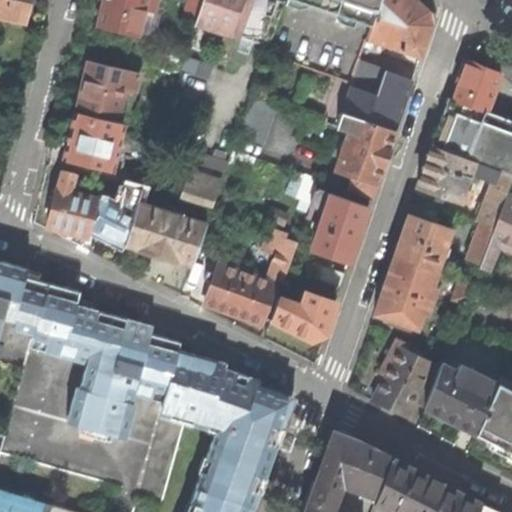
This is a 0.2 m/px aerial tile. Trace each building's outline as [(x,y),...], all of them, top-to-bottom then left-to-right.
[(28,7),(29,0),(0,0),(0,14),(25,21),(28,7)] [(144,9),(146,0),(101,0),(100,8),(96,23),(138,33),(144,9)] [(156,0),(146,0),(144,9),(154,11),(156,0)] [(228,32),(239,0),(201,0),(195,21),(228,32)] [(239,0),(228,32),(254,41),(268,0),(239,0)] [(269,46),(285,2),(278,0),(268,0),(254,41),(269,46)] [(301,0),(371,25),(379,0),(301,0)] [(379,0),(371,25),(366,38),(420,56),(434,16),(417,0),(379,0)] [(359,59),(351,83),(349,88),(376,97),(385,70),(386,68),(359,59)] [(467,60),(453,97),(486,110),(500,73),(484,67),(467,60)] [(145,75),(169,81),(173,66),(148,61),(145,75)] [(125,87),(129,72),(87,62),(83,79),(78,102),(120,112),(125,87)] [(403,106),(412,80),(385,70),(376,97),(349,88),(341,111),(395,130),(403,106)] [(138,75),(129,72),(125,87),(135,89),(138,75)] [(324,120),(337,124),(341,111),(349,88),(351,83),(338,78),(324,120)] [(252,95),(247,108),(272,117),(277,104),(252,95)] [(439,125),(432,144),(473,159),(497,168),(511,174),(511,119),(486,110),(453,97),(450,96),(439,125)] [(272,117),(247,108),(242,122),(268,131),(272,117)] [(63,160),(111,172),(123,122),(75,111),(69,136),(63,160)] [(353,173),(377,182),(384,163),(395,130),(341,111),(337,124),(337,125),(350,130),(337,168),(353,173)] [(238,135),(263,144),(268,131),(242,122),(238,135)] [(469,170),(473,159),(432,144),(424,165),(416,186),(457,201),(469,170)] [(223,174),(228,160),(205,153),(201,167),(223,174)] [(493,179),(497,168),(473,159),(469,170),(493,179)] [(125,167),(121,183),(125,184),(142,188),(147,172),(125,167)] [(511,176),(511,174),(497,168),(493,179),(478,220),(480,221),(493,226),(506,193),(511,176)] [(58,178),(74,182),(76,172),(61,169),(58,178)] [(214,200),(221,181),(190,171),(183,190),(214,200)] [(372,196),(377,182),(353,173),(348,188),(372,196)] [(72,190),(74,182),(58,178),(54,197),(47,228),(86,238),(89,227),(96,198),(96,196),(72,190)] [(124,244),(125,243),(138,202),(142,188),(125,184),(119,207),(108,201),(96,198),(89,227),(106,236),(124,244)] [(325,207),(330,192),(316,188),(311,202),(325,207)] [(325,207),(317,228),(323,230),(318,245),(316,251),(349,262),(358,237),(369,206),(330,192),(325,207)] [(493,226),(487,242),(498,246),(511,251),(511,195),(506,193),(493,226)] [(205,223),(182,216),(160,209),(138,202),(125,243),(161,255),(192,265),(205,223)] [(160,209),(182,216),(184,211),(162,204),(160,209)] [(401,234),(394,255),(436,270),(451,226),(409,212),(401,234)] [(466,257),(480,262),(487,242),(493,226),(480,221),(466,257)] [(312,243),(318,245),(323,230),(317,228),(312,243)] [(276,259),(290,263),(297,243),(283,238),(276,259)] [(489,269),(498,246),(487,242),(480,262),(478,265),(489,269)] [(375,312),(418,326),(423,311),(427,313),(437,285),(432,283),(436,270),(394,255),(384,284),(375,312)] [(274,267),(287,271),(290,263),(276,259),(274,267)] [(0,326),(6,306),(20,311),(14,328),(33,334),(48,284),(24,277),(27,268),(4,262),(0,260),(0,326)] [(233,313),(261,323),(275,283),(219,263),(205,303),(233,313)] [(346,273),(318,263),(313,277),(341,287),(346,273)] [(284,280),(287,271),(274,267),(271,276),(284,280)] [(472,282),(459,277),(452,297),(465,301),(472,282)] [(48,282),(48,284),(33,334),(32,338),(46,342),(44,349),(87,361),(80,388),(77,388),(67,421),(124,437),(134,403),(130,402),(133,392),(162,401),(177,350),(179,343),(149,334),(151,327),(148,324),(112,314),(76,305),(80,291),(48,282)] [(311,339),(325,333),(329,321),(336,301),(307,291),(302,305),(279,296),(271,319),(311,339)] [(391,363),(425,380),(433,364),(406,350),(409,343),(396,337),(379,370),(386,374),(391,363)] [(224,364),(177,350),(162,401),(161,404),(193,414),(191,422),(216,430),(186,511),(251,511),(257,497),(254,490),(259,477),(264,475),(273,449),(270,443),(276,429),(280,431),(288,408),(282,396),(257,386),(258,382),(240,375),(223,369),(224,364)] [(407,415),(414,401),(425,380),(391,363),(386,374),(374,397),(389,406),(407,415)] [(474,372),(464,367),(461,373),(454,370),(441,363),(439,368),(433,384),(424,407),(450,420),(475,432),(493,388),(479,381),(472,378),(474,372)] [(461,373),(464,367),(457,363),(454,370),(461,373)] [(425,380),(433,384),(439,368),(433,364),(425,380)] [(482,375),(479,381),(493,388),(496,382),(482,375)] [(424,407),(433,384),(425,380),(414,401),(424,407)] [(496,382),(493,388),(475,432),(511,451),(511,389),(496,381),(496,382)] [(334,430),(304,511),(330,511),(341,484),(377,497),(391,459),(361,444),(334,430)] [(434,480),(391,459),(377,497),(374,504),(390,511),(478,511),(479,510),(481,504),(434,480)] [(0,511),(67,511),(68,509),(0,488),(0,511)]
